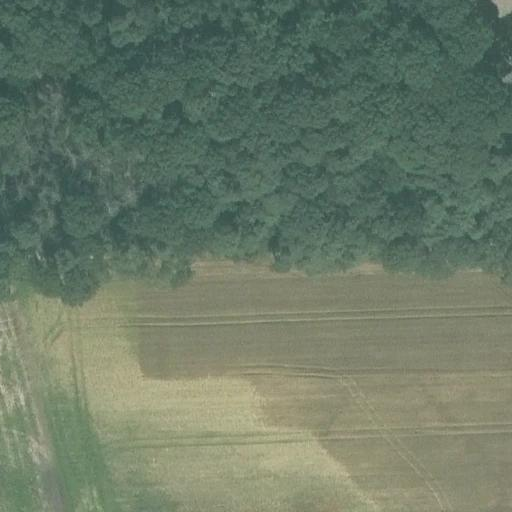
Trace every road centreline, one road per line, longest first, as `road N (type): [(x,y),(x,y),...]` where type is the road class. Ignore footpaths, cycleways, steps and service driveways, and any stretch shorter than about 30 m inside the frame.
road 1 (track): [(400,0),(412,27),(376,156),(367,172),(350,175),(32,73),(86,41),(211,0)]
road 2 (track): [(511,265),(77,276),(7,286)]
